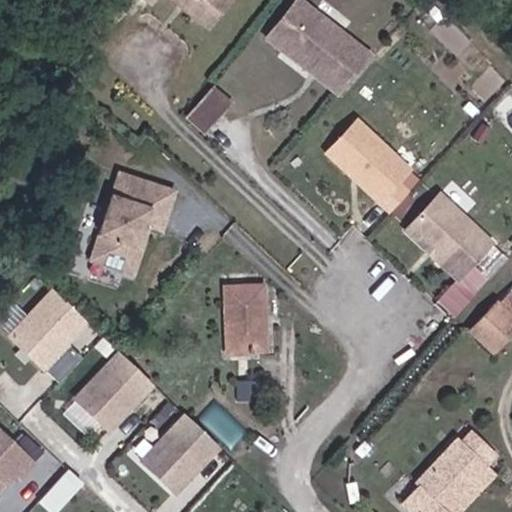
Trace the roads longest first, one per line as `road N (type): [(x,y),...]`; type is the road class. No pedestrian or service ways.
road 1 (residential): [(313,511),(292,481),(296,452),(368,373),(377,339),(351,276)]
road 2 (unknown): [(377,339),(198,219)]
road 3 (unknown): [(118,511),(17,408)]
